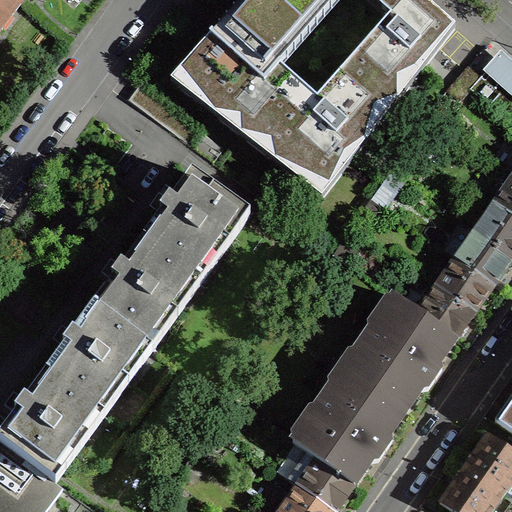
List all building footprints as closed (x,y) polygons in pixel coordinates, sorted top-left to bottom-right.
[(0,0),(0,33),(25,0),(0,0)] [(210,38),(171,82),(321,200),(354,158),(428,63),(455,28),(423,0),(369,0),(391,19),(318,101),(280,69),(264,87),(210,38)] [(245,0),(218,31),(212,38),(264,84),(332,7),(338,12),(348,0),(245,0)] [(511,61),(502,52),(484,72),(488,75),(482,82),(468,68),(447,92),(460,101),(470,90),(511,119),(511,61)] [(0,437),(0,444),(50,481),(244,214),(191,175),(172,203),(159,193),(155,199),(149,206),(162,216),(123,269),(111,259),(107,264),(101,272),(114,282),(94,309),(75,335),(62,326),(57,332),(52,339),(65,348),(26,401),(14,392),(9,398),(4,405),(17,414),(0,437)] [(511,180),(418,315),(455,342),(459,336),(478,310),(496,283),(511,260),(511,180)] [(392,444),(389,436),(412,404),(420,392),(428,392),(442,372),(439,364),(455,342),(418,315),(394,299),(293,443),(317,460),(354,486),(362,476),(370,464),(378,463),(392,444)] [(511,397),(508,402),(492,425),(511,439),(511,397)] [(451,511),(492,511),(511,484),(511,453),(487,436),(472,458),(447,494),(440,504),(451,511)] [(0,511),(46,511),(63,490),(50,481),(0,444),(0,511)] [(354,486),(317,460),(280,511),(336,511),(339,508),(354,486)]
